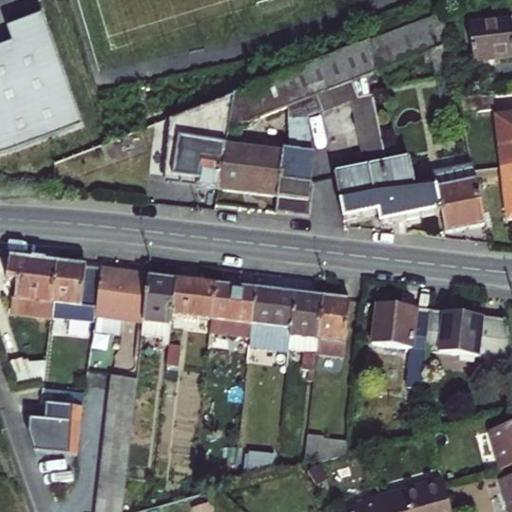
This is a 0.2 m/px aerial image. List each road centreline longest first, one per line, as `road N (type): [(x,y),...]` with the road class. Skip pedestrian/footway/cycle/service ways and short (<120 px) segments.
road 1 (secondary): [(0,220),(511,271)]
road 2 (residential): [(47,511),(0,373)]
